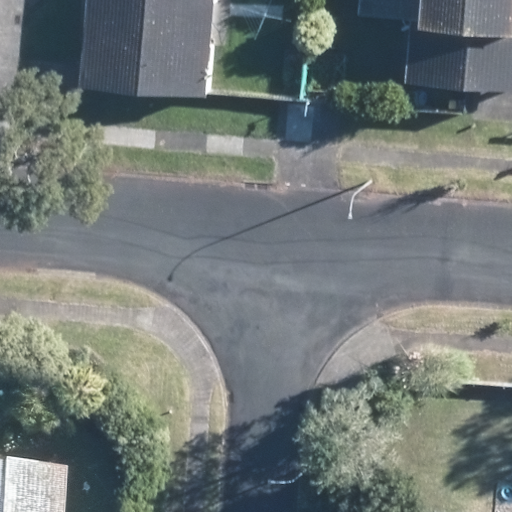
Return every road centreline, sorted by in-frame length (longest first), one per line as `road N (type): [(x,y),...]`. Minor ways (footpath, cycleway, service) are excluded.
road 1 (residential): [(0,216),(278,242)]
road 2 (residential): [(257,511),(278,242)]
road 3 (residential): [(278,242),(511,261)]
